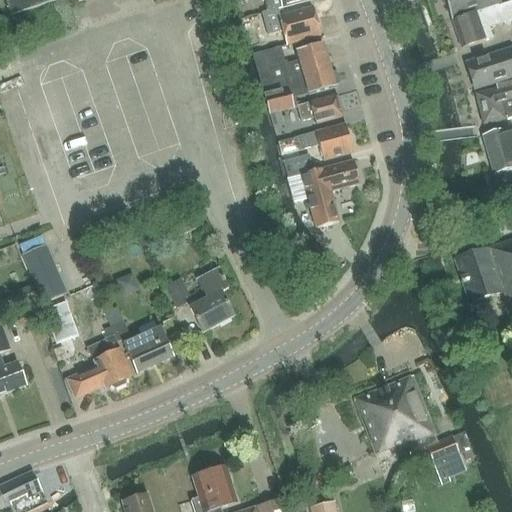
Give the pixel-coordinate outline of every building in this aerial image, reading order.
[(4,0),(11,17),(58,0),(4,0)] [(263,0),(267,12),(277,10),(310,1),(309,0),(235,0),(236,4),(250,0),(263,0)] [(497,0),(444,0),(451,20),(499,4),(497,0)] [(511,2),(500,7),(499,5),(482,11),(452,21),(461,50),(492,39),(488,30),(503,25),(503,26),(511,23),(511,2)] [(277,10),(267,12),(261,14),(267,36),(282,32),(286,47),(320,37),(312,9),(279,17),(277,10)] [(287,78),(328,67),(322,45),(296,52),(299,61),(283,65),(287,78)] [(252,56),(260,85),(272,82),(268,71),(279,68),(278,61),(283,60),(280,48),(252,56)] [(511,49),(466,64),(474,91),(505,81),(511,78),(511,49)] [(330,75),(328,67),(287,78),(290,91),(306,87),(308,96),(334,89),(333,86),(337,85),(339,83),(337,75),(334,74),(330,75)] [(272,82),(260,85),(269,115),(281,112),(293,109),(289,96),(286,97),(284,92),(275,94),(272,82)] [(511,82),(500,85),(500,86),(495,87),(496,90),(475,95),(482,126),(511,118),(511,82)] [(315,125),(342,118),(336,97),(296,107),(301,123),(313,119),(315,125)] [(281,112),(269,115),(272,125),(284,122),(281,112)] [(344,125),(294,139),(277,144),(281,157),(318,146),(323,162),(352,154),(344,125)] [(493,175),(504,172),(511,169),(511,127),(511,128),(482,137),(493,175)] [(287,180),(301,176),(313,173),(308,156),(283,163),(287,180)] [(353,162),(313,173),(301,176),(314,225),(336,219),(330,193),(359,185),(353,162)] [(507,291),(511,306),(511,241),(454,261),(468,304),(507,291)] [(203,335),(233,319),(220,294),(228,290),(218,271),(197,282),(207,300),(189,310),(203,335)] [(176,310),(191,302),(180,281),(165,288),(176,310)] [(36,295),(0,305),(0,320),(3,330),(43,319),(36,295)] [(114,338),(116,344),(129,338),(123,323),(104,331),(108,341),(114,338)] [(0,364),(2,364),(0,358),(0,355),(8,353),(0,328),(0,396),(25,387),(16,364),(2,369),(0,364)] [(136,375),(173,358),(160,329),(123,345),(136,375)] [(120,351),(116,344),(114,338),(108,341),(88,349),(96,368),(67,381),(75,399),(104,387),(105,389),(110,387),(114,389),(124,385),(125,380),(130,378),(119,351),(120,351)] [(383,390),(406,448),(424,441),(427,448),(426,448),(437,477),(456,470),(451,458),(458,455),(452,438),(437,444),(412,378),(383,390)] [(390,454),(406,448),(383,390),(354,401),(375,456),(389,450),(390,454)] [(285,511),(282,500),(255,509),(243,511),(220,511),(220,509),(236,504),(225,468),(191,479),(198,499),(190,501),(193,511),(285,511)] [(31,474),(0,487),(0,498),(5,510),(10,507),(12,511),(31,511),(47,505),(31,474)] [(151,511),(147,496),(122,504),(124,511),(151,511)]
